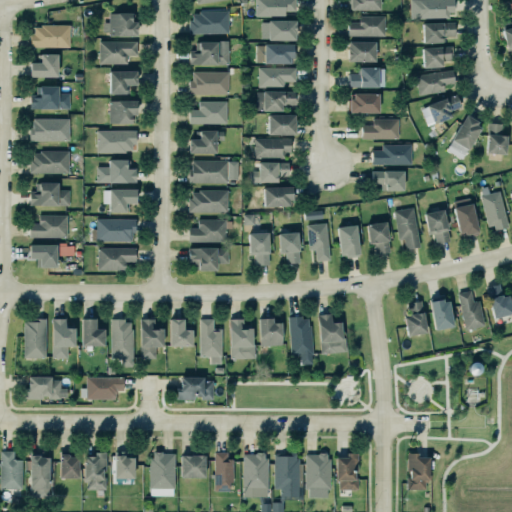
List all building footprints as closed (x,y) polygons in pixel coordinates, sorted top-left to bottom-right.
[(252,0),(293,0),(293,10),(291,11),(282,11),(282,15),(252,15),(252,0)] [(345,0),(345,8),(377,8),(377,0),(345,0)] [(452,0),(425,0),(409,0),(410,18),(452,19),(452,0)] [(190,34),(228,33),(228,11),(189,11),(190,34)] [(106,12),(128,12),(129,20),(134,20),(134,35),(106,35),(106,31),(101,31),(101,21),(106,21),(106,12)] [(384,36),(384,16),(359,16),(358,22),(347,22),(347,35),(384,36)] [(292,38),(292,19),(265,18),(265,20),(259,20),(258,37),(265,37),(265,38),(292,38)] [(422,23),(423,43),(442,42),(442,36),(455,36),(454,21),(422,23)] [(499,28),(511,24),(511,54),(510,48),(504,50),(499,28)] [(69,25),(31,25),(31,47),(69,47),(69,25)] [(96,40),(129,40),(134,40),(134,54),(124,54),(124,63),(101,63),(96,63),(96,40)] [(193,41),(197,41),(197,40),(226,40),(226,63),(187,63),(186,49),(193,49),(193,41)] [(345,40),(345,60),(372,60),(372,40),(345,40)] [(256,63),(293,63),(293,44),(256,44),(256,63)] [(442,67),(442,60),(452,60),(452,46),(422,47),(422,67),(442,67)] [(55,52),(54,75),(27,75),(27,61),(38,61),(38,52),(55,52)] [(257,86),(283,87),(283,81),(295,81),(295,67),(258,67),(257,86)] [(384,67),(358,67),(358,73),(348,73),(348,87),(384,87),(384,67)] [(413,74),(416,94),(442,90),(441,84),(452,82),(450,68),(413,74)] [(106,70),(106,93),(127,92),(127,83),(133,83),(133,69),(106,70)] [(190,93),(228,94),(228,72),(190,71),(190,93)] [(27,94),(33,94),(33,86),(37,86),(37,84),(55,84),(55,92),(67,92),(67,108),(27,107),(27,94)] [(253,90),(253,109),(278,109),(278,103),(292,103),(292,90),(281,90),(281,89),(260,89),(259,91),(253,90)] [(378,113),(378,93),(350,93),(350,113),(378,113)] [(449,111),(461,106),(456,94),(420,107),(427,126),(451,117),(449,111)] [(107,100),(133,99),(134,113),(128,114),(128,118),(131,117),(132,122),(106,122),(107,100)] [(186,108),(196,108),(196,100),(224,100),(224,122),(186,122),(186,108)] [(264,113),(291,113),(291,119),(292,119),(292,133),(265,133),(264,113)] [(463,113),(475,120),(473,123),(478,126),(465,148),(448,139),(463,113)] [(66,117),(31,117),(31,120),(30,120),(30,126),(27,126),(27,140),(66,140),(66,117)] [(358,124),(358,138),(395,137),(395,118),(370,118),(370,124),(358,124)] [(486,153),(505,154),(506,135),(501,135),(501,123),(487,123),(486,153)] [(186,151),(213,151),(213,139),(221,139),(221,130),(213,130),(213,129),(197,129),(197,130),(193,130),(193,138),(186,138),(186,151)] [(96,152),(134,151),(134,130),(96,130),(96,152)] [(253,158),(289,157),(289,137),(253,138),(253,158)] [(368,149),(369,163),(408,163),(408,144),(379,144),(379,149),(368,149)] [(27,158),(27,171),(66,171),(66,149),(37,149),(37,152),(31,152),(31,158),(27,158)] [(94,166),(106,166),(106,158),(124,158),(124,167),(133,167),(133,181),(94,181),(94,166)] [(238,181),(237,160),(189,160),(190,182),(238,181)] [(247,170),(255,170),(255,161),(274,160),(274,161),(285,161),(285,175),(275,175),(275,180),(274,180),(247,181),(247,170)] [(379,188),(400,189),(400,169),(380,169),(380,170),(368,170),(368,182),(379,182),(379,188)] [(27,190),(33,190),(33,182),(36,182),(36,181),(55,181),(55,189),(66,189),(66,203),(27,203),(27,190)] [(260,186),(289,185),(289,189),(291,189),(292,198),(289,198),(289,204),(260,205),(260,186)] [(136,190),(103,190),(103,203),(108,203),(108,211),(128,212),(128,203),(135,203),(136,190)] [(227,212),(227,190),(189,190),(189,212),(227,212)] [(477,194),(497,190),(506,226),(499,227),(493,229),(491,224),(485,225),(477,194)] [(452,201),(459,237),(478,234),(471,197),(452,201)] [(393,211),(398,246),(405,245),(406,253),(420,251),(414,208),(393,211)] [(435,243),(449,241),(443,209),(423,213),(428,235),(433,234),(435,243)] [(300,212),(301,219),(320,218),(319,210),(300,212)] [(26,221),(35,222),(35,213),(65,213),(64,236),(26,236),(26,221)] [(243,214),(243,225),(257,224),(257,214),(243,214)] [(134,219),(94,219),(94,240),(133,241),(134,219)] [(188,242),(226,242),(226,219),(197,219),(197,227),(188,227),(188,242)] [(387,250),(382,220),(363,223),(366,243),(372,242),(374,252),(387,250)] [(305,225),(308,250),(312,250),(313,259),(327,258),(323,223),(305,225)] [(358,256),(356,225),(337,226),(339,257),(358,256)] [(268,232),(248,233),(248,255),(254,255),(255,265),(269,264),(268,232)] [(285,263),(299,262),(298,232),(278,233),(278,253),(285,253),(285,263)] [(56,267),(56,244),(29,244),(29,258),(38,259),(38,267),(56,267)] [(226,246),(226,262),(213,262),(213,269),(192,269),(192,260),(186,260),(186,246),(226,246)] [(135,248),(98,247),(97,270),(124,270),(124,262),(135,262),(135,248)] [(496,282),(499,293),(504,291),(509,311),(491,316),(483,286),(496,282)] [(454,292),(468,289),(470,300),(473,300),(476,300),(482,324),(462,329),(454,292)] [(401,316),(404,334),(424,331),(418,299),(405,301),(407,315),(401,316)] [(452,327),(449,299),(430,301),(433,329),(452,327)] [(314,313),(328,312),(328,320),(338,320),(339,337),(342,337),(343,350),(318,353),(314,313)] [(286,316),(288,355),(310,353),(308,324),(306,325),(305,318),(299,318),(299,315),(286,316)] [(256,317),(269,316),(269,322),(278,321),(280,344),(256,345),(256,317)] [(20,321),(29,320),(29,317),(43,317),(43,357),(20,357),(20,321)] [(48,317),(49,357),(65,357),(65,345),(71,345),(71,326),(62,326),(62,317),(48,317)] [(79,317),(79,345),(102,345),(102,328),(92,328),(92,317),(79,317)] [(107,317),(107,357),(118,357),(118,366),(130,366),(130,328),(127,328),(127,321),(121,321),(121,317),(107,317)] [(167,317),(166,344),(189,345),(189,328),(180,328),(181,317),(167,317)] [(196,318),(197,356),(207,356),(207,363),(219,363),(218,327),(210,328),(210,317),(196,318)] [(226,318),(241,317),(241,326),(249,326),(250,343),(252,343),(252,357),(227,358),(226,318)] [(137,318),(137,357),(153,357),(153,345),(160,345),(160,327),(150,326),(151,318),(137,318)] [(470,372),(469,370),(469,367),(471,365),(473,363),(477,363),(480,364),(482,365),(483,367),(483,370),(482,373),(480,375),(477,376),(474,375),(472,374),(470,372)] [(83,375),(121,376),(120,390),(113,390),(113,392),(112,392),(112,396),(112,398),(83,398),(83,396),(77,396),(77,387),(83,387),(83,375)] [(178,375),(203,375),(203,379),(210,379),(210,398),(198,398),(198,395),(192,395),(192,398),(173,398),(173,387),(178,387),(178,375)] [(27,377),(28,388),(23,388),(23,399),(66,398),(66,387),(60,387),(60,376),(27,377)] [(0,449),(11,450),(11,457),(12,457),(20,458),(19,488),(0,488),(0,449)] [(240,453),(240,487),(247,488),(247,495),(265,495),(265,457),(262,457),(262,453),(259,449),(255,450),(253,452),(240,453)] [(84,488),(103,488),(103,476),(100,476),(100,469),(103,469),(103,450),(92,450),(92,453),(92,455),(81,455),(81,481),(84,481),(84,488)] [(212,451),(225,451),(225,458),(230,458),(230,481),(227,481),(227,489),(211,489),(212,451)] [(57,477),(76,477),(76,455),(66,455),(66,453),(65,453),(65,452),(58,452),(58,453),(57,453),(57,477)] [(174,453),(150,452),(149,495),(173,496),(174,453)] [(273,489),(280,489),(279,497),(297,497),(298,453),(273,452),(273,489)] [(333,456),(332,481),(336,481),(336,488),(355,489),(355,477),(351,477),(352,470),(354,470),(355,452),(344,452),(344,456),(333,456)] [(403,476),(403,488),(422,488),(422,481),(425,481),(425,456),(415,456),(415,452),(404,452),(404,469),(406,469),(406,476),(403,476)] [(28,496),(48,496),(49,453),(29,453),(28,496)] [(112,454),(117,454),(117,453),(121,453),(121,455),(131,455),(131,476),(112,476),(112,454)] [(305,453),(305,497),(329,497),(329,453),(305,453)] [(204,455),(180,455),(180,477),(204,478),(204,455)] [(272,511),(281,511),(280,502),(271,503),(271,511),(272,511)]
